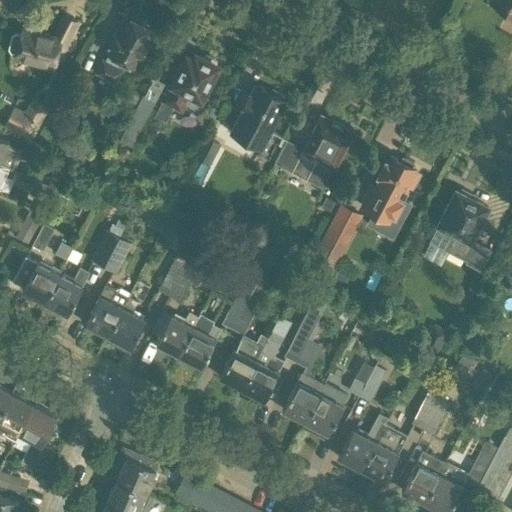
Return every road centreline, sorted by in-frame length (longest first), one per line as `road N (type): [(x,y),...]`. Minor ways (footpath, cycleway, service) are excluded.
road 1 (residential): [(511,122),(273,0)]
road 2 (residential): [(338,511),(126,388)]
road 3 (residential): [(126,388),(0,320)]
road 4 (residential): [(76,511),(126,388)]
